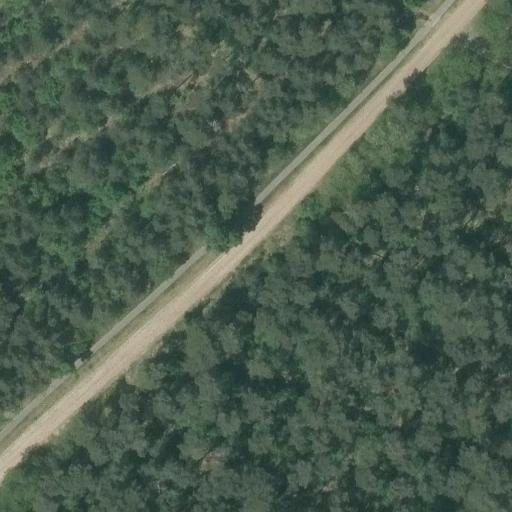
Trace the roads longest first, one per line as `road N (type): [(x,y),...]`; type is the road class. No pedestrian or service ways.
road 1 (track): [(0,467),(405,83),(474,0)]
road 2 (track): [(511,64),(404,0)]
